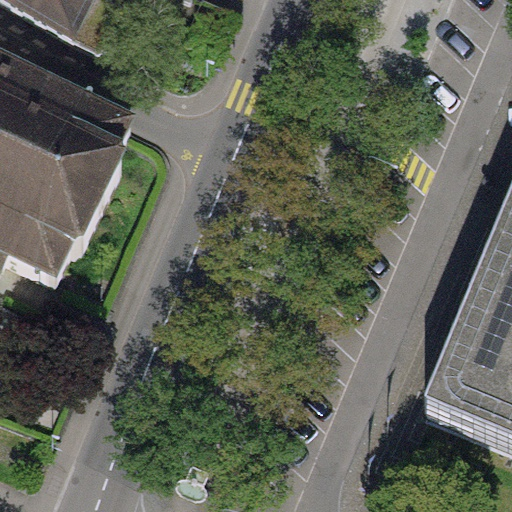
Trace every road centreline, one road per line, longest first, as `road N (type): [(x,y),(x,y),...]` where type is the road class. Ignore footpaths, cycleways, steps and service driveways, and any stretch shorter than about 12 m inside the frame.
road 1 (secondary): [(99,511),(234,162)]
road 2 (residential): [(234,162),(0,45)]
road 3 (secondary): [(234,162),(298,0)]
